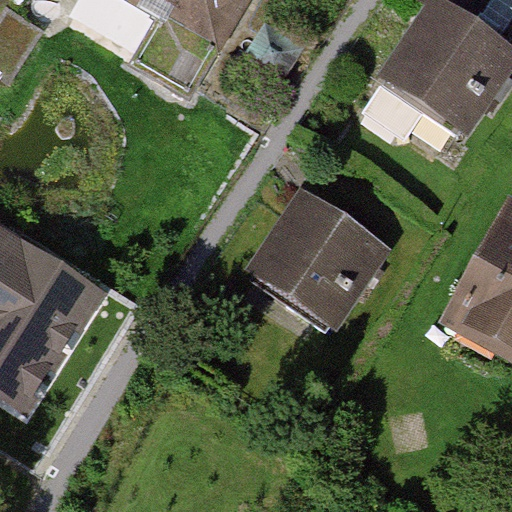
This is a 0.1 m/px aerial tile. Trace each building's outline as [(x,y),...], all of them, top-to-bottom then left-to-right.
[(25,0),(0,0),(0,73),(10,79),(37,34),(13,20),(25,0)] [(248,0),(138,0),(165,15),(133,71),(190,103),(248,0)] [(511,60),(436,5),(379,84),(465,147),(511,82),(511,60)] [(397,258),(301,205),(254,288),(350,342),(397,258)] [(511,220),(452,337),(511,368),(511,220)] [(94,309),(0,246),(0,396),(25,413),(94,309)]
